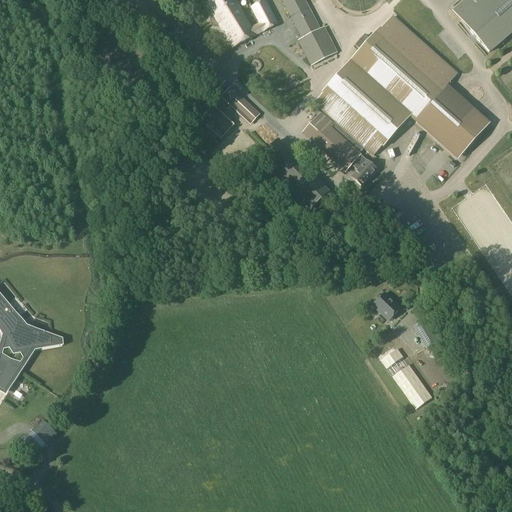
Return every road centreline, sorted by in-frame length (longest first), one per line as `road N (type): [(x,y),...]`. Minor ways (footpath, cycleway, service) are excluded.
road 1 (unknown): [(351,206),(385,193),(435,203),(500,140),(492,101),(438,19)]
road 2 (track): [(511,489),(480,443),(457,331),(411,273)]
